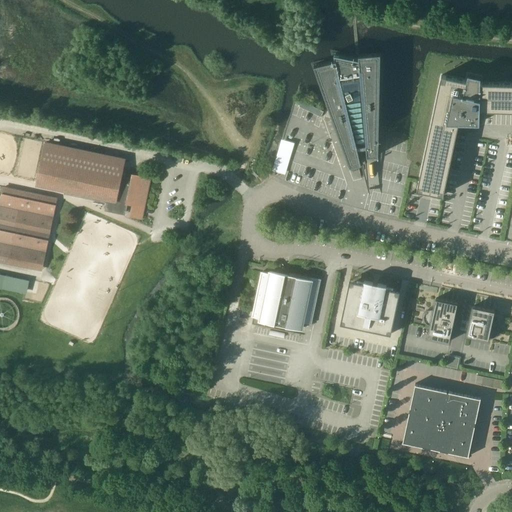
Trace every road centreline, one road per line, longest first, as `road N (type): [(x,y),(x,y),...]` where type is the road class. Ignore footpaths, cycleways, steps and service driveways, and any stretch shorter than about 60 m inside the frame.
road 1 (unclassified): [(264,193),(248,227),(261,247),(305,248),(511,292)]
road 2 (unclassified): [(511,250),(264,193)]
